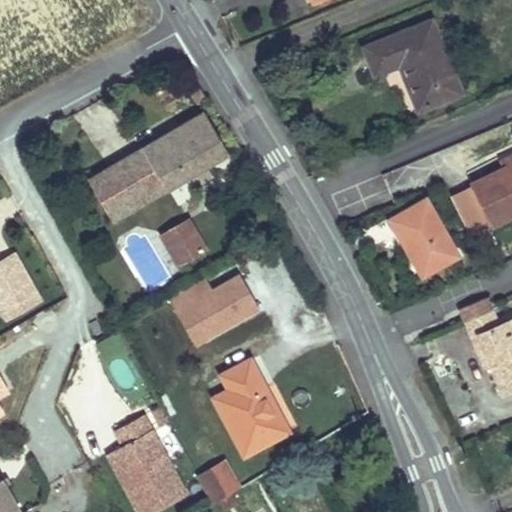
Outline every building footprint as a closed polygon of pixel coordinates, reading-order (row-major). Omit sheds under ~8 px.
[(432,20),(365,47),(375,73),(407,59),(415,79),(408,81),(419,108),(462,91),(432,20)] [(195,79),(185,84),(196,103),(207,97),(195,79)] [(204,112),(110,167),(135,207),(228,152),(204,112)] [(505,169),(472,184),(493,227),(511,217),(511,156),(502,162),(505,169)] [(110,167),(66,193),(90,234),(135,207),(110,167)] [(425,198),(390,218),(422,273),(457,253),(425,198)] [(190,219),(161,235),(177,264),(206,247),(190,219)] [(14,254),(0,261),(0,304),(3,309),(35,291),(14,254)] [(168,296),(194,344),(260,308),(239,268),(211,283),(207,275),(168,296)] [(40,299),(35,291),(3,309),(7,318),(40,299)] [(491,310),(465,321),(472,337),(478,334),(491,365),(503,394),(511,390),(511,319),(497,325),(491,310)] [(478,334),(472,337),(485,368),(491,365),(478,334)] [(216,397),(214,398),(244,454),(274,439),(268,429),(285,420),(250,358),(221,373),(223,376),(209,383),(216,397)] [(171,422),(162,406),(152,412),(160,428),(171,422)] [(115,450),(134,486),(129,489),(141,511),(155,511),(188,495),(146,415),(118,430),(126,445),(115,450)] [(285,420),(268,429),(274,439),(290,431),(285,420)] [(115,450),(110,453),(129,489),(134,486),(115,450)] [(200,477),(215,503),(220,500),(233,493),(241,488),(226,462),(200,477)] [(0,511),(20,511),(2,480),(0,481),(0,511)] [(220,500),(225,509),(238,501),(233,493),(220,500)]
